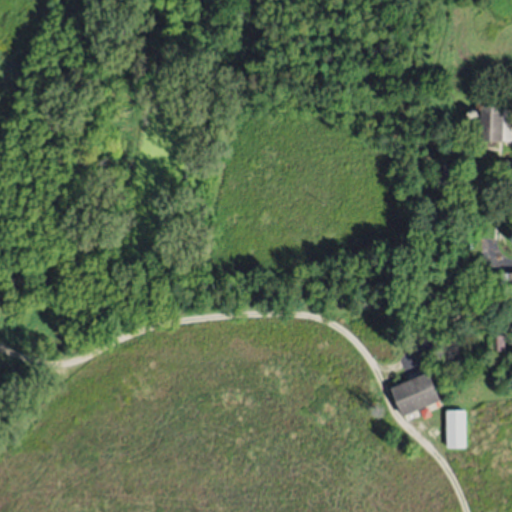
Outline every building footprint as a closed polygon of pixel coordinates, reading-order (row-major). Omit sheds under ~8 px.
[(504,108),(503,141),(480,140),(481,108),(504,108)] [(510,166),(501,166),(501,158),(510,158),(510,166)] [(434,164),(457,163),(457,182),(435,183),(434,164)] [(511,310),(510,311),(509,298),(494,299),(494,273),(511,272),(511,310)] [(504,335),(504,350),(494,351),(493,336),(504,335)] [(441,400),(402,416),(390,387),(429,371),(441,400)] [(446,410),(465,410),(465,448),(446,448),(446,410)]
